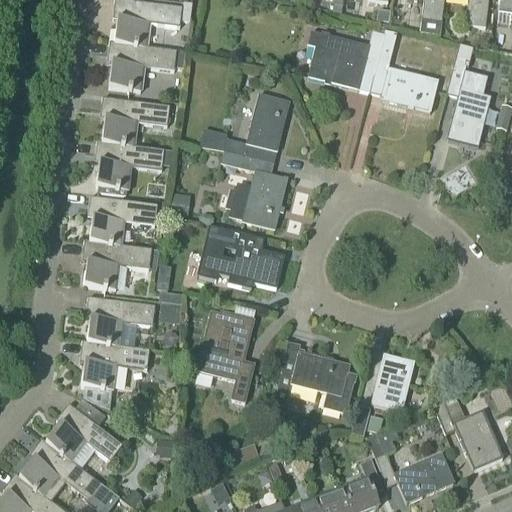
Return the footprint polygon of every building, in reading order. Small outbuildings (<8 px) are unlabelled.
[(328,0),(333,1),(331,16),(340,17),(342,2),(343,2),(343,0),(328,0)] [(440,27),(443,0),(423,0),(420,24),(418,38),(439,40),(440,27)] [(467,0),(464,30),(484,32),(488,0),(467,0)] [(511,29),(511,0),(499,0),(499,2),(497,2),(497,6),(499,6),(497,15),(496,28),(511,29)] [(117,17),(113,47),(113,48),(145,52),(148,28),(179,32),(181,12),(114,3),(112,16),(117,17)] [(377,14),(375,25),(387,26),(389,16),(377,14)] [(383,35),(382,39),(383,39),(368,97),(379,100),(378,104),(407,111),(408,108),(413,109),(412,113),(429,117),(437,86),(387,74),(396,38),(383,35)] [(383,39),(382,39),(371,37),(368,51),(309,37),(306,51),(314,52),(306,82),(324,87),(324,83),(330,85),(329,88),(357,95),(368,97),(383,39)] [(113,48),(113,47),(108,47),(107,60),(111,60),(107,92),(139,96),(142,72),(173,76),(176,55),(145,52),(113,48)] [(450,127),(446,144),(477,152),(490,102),(482,100),(487,82),(464,76),(465,71),(467,71),(472,52),(459,48),(446,99),(457,101),(451,122),(455,123),(453,128),(450,127)] [(199,152),(222,157),(222,156),(272,168),(275,157),(276,157),(283,129),(279,129),(281,123),(284,124),(288,107),(258,99),(246,148),(226,143),(227,139),(204,133),(199,152)] [(104,116),(100,146),(100,147),(132,151),(135,128),(166,131),(169,111),(101,102),(100,115),(104,116)] [(100,147),(100,146),(96,146),(94,159),(99,159),(95,191),(94,197),(124,201),(124,195),(127,195),(130,171),(160,175),(161,169),(170,171),(171,155),(163,154),(132,151),(100,147)] [(236,223),(238,225),(240,226),(242,227),(273,234),(277,217),(274,216),(275,211),(278,212),(285,184),(269,180),(272,168),(222,156),(222,157),(223,158),(220,169),(248,176),(253,177),(249,192),(246,192),(243,192),(240,193),(237,195),(235,197),(233,199),(230,212),(230,214),(231,217),(232,219),(234,221),(236,223)] [(170,197),(166,220),(186,223),(189,200),(170,197)] [(92,215),(88,246),(120,250),(123,227),(153,230),(156,210),(89,201),(87,215),(92,215)] [(263,244),(208,230),(195,281),(215,285),(216,278),(228,281),(226,288),(250,294),(251,288),(275,293),(283,261),(260,256),(263,244)] [(88,246),(83,245),(81,258),(86,259),(82,291),(114,294),(117,270),(148,274),(151,253),(120,250),(88,246)] [(155,275),(158,254),(151,253),(148,274),(155,275)] [(158,325),(180,326),(182,296),(161,294),(158,325)] [(90,316),(86,346),(85,347),(118,351),(118,350),(121,327),(151,331),(154,311),(87,302),(85,315),(90,316)] [(247,348),(243,347),(245,342),(248,343),(252,325),(221,318),(220,321),(209,318),(197,377),(234,386),(229,405),(244,409),(254,369),(243,366),(247,348)] [(85,347),(86,346),(81,345),(79,359),(84,359),(80,391),(83,391),(111,395),(112,395),(115,371),(146,375),(148,354),(118,350),(118,351),(85,347)] [(325,365),(302,359),(297,358),(296,362),(285,359),(272,407),(283,410),(289,388),(325,398),(321,412),(344,418),(354,381),(345,379),(347,371),(330,366),(329,370),(324,369),(325,365)] [(369,410),(400,417),(407,389),(404,389),(405,383),(409,384),(413,367),(382,359),(369,410)] [(111,395),(83,391),(82,403),(108,414),(111,395)] [(81,404),(74,413),(96,431),(103,421),(81,404)] [(444,439),(445,439),(455,435),(472,475),(502,463),(481,415),(463,423),(456,406),(445,411),(443,405),(432,410),(444,439)] [(63,422),(44,446),(44,447),(70,466),(84,447),(109,466),(121,450),(96,431),(74,413),(67,408),(59,419),(63,422)] [(357,411),(350,439),(362,442),(369,414),(357,411)] [(369,420),(366,434),(378,438),(381,423),(369,420)] [(257,463),(257,464),(280,454),(274,441),(264,438),(257,461),(257,463)] [(396,488),(405,508),(453,488),(440,458),(393,479),(376,439),(365,444),(386,493),(396,488)] [(18,481),(17,482),(50,506),(64,487),(87,505),(96,511),(103,511),(113,499),(70,466),(44,447),(44,446),(41,443),(33,454),(36,457),(18,481)] [(156,443),(155,459),(171,460),(173,445),(156,443)] [(311,446),(312,452),(319,455),(324,453),(321,443),(311,446)] [(237,470),(257,463),(257,461),(253,449),(232,457),(237,470)] [(285,470),(290,472),(296,470),(292,460),(282,464),(285,470)] [(365,486),(342,495),(348,511),(376,511),(371,498),(382,493),(369,462),(358,467),(365,486)] [(17,482),(18,481),(14,478),(6,489),(10,492),(0,504),(0,511),(57,511),(50,506),(17,482)] [(348,511),(342,495),(313,507),(314,511),(348,511)]
